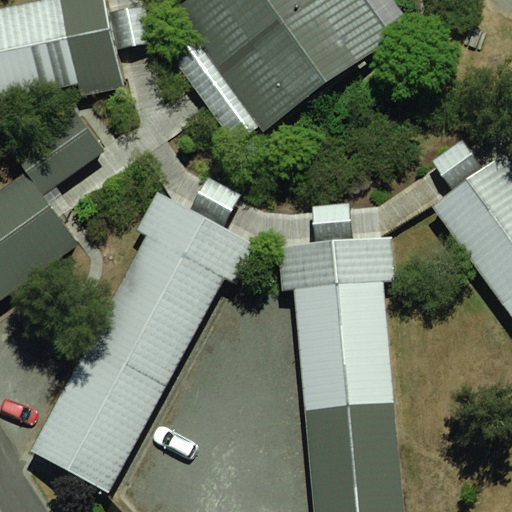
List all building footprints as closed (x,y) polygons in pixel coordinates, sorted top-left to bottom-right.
[(108,0),(47,0),(0,10),(0,103),(125,77),(108,0)] [(376,0),(200,0),(184,11),(270,130),(402,35),(376,0)] [(97,110),(35,156),(52,179),(114,133),(97,110)] [(511,143),(441,190),(511,297),(511,143)] [(38,173),(0,201),(0,295),(83,234),(38,173)] [(180,192),(50,443),(124,482),(255,231),(180,192)] [(306,241),(323,511),(418,511),(400,235),(306,241)]
